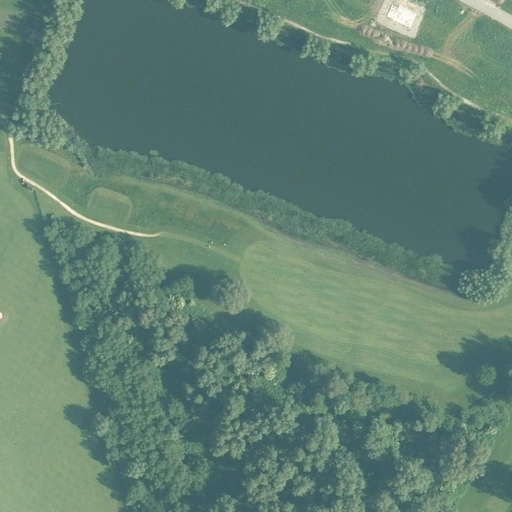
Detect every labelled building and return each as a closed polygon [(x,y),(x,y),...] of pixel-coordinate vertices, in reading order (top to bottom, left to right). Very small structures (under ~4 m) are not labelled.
[(379,20),(386,4),(381,2),(381,0),(354,0),(355,1),(376,11),(373,16),(379,20)] [(407,8),(405,8),(405,7),(404,7),(401,6),(401,5),(400,5),(398,5),(397,8),(391,5),(386,16),(392,19),(391,20),(410,28),(416,14),(415,14),(415,13),(414,13),(406,10),(407,8)] [(432,22),(426,37),(445,46),(442,51),(450,54),(457,39),(450,36),(452,32),(445,28),(444,28),(440,26),(440,25),(439,25),(439,26),(432,22)] [(462,57),(459,62),(479,71),(487,53),(480,50),(481,47),(469,42),(467,45),(461,43),(456,54),(462,57)] [(511,92),(511,68),(503,64),(494,84),(511,92)]
